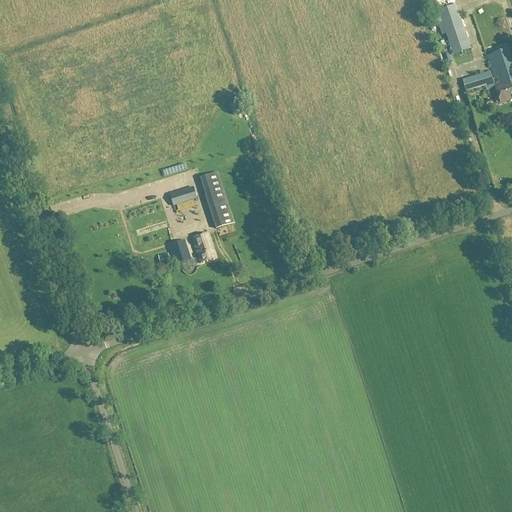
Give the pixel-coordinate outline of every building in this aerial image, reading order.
[(440,8),(450,6),(449,0),(448,0),(438,2),(440,8)] [(452,56),(469,50),(455,7),(434,14),(441,36),(445,35),(452,56)] [(499,105),(500,104),(511,100),(511,59),(509,51),(511,49),(511,46),(499,7),(473,15),(496,84),(494,85),(498,96),(496,97),(495,99),(496,103),(499,105)] [(477,84),(488,82),(486,74),(460,79),(463,96),(469,95),(469,99),(479,97),(477,84)] [(230,105),(233,116),(245,112),(241,102),(230,105)] [(239,130),(235,125),(233,127),(229,122),(222,129),(220,127),(227,120),(222,116),(211,127),(227,142),(239,130)] [(218,174),(200,180),(217,231),(234,225),(218,174)] [(193,189),(169,196),(173,207),(196,200),(193,189)] [(207,235),(192,240),(200,265),(215,260),(207,235)] [(168,247),(175,267),(190,262),(184,242),(168,247)] [(169,263),(167,255),(158,256),(160,265),(169,263)]
